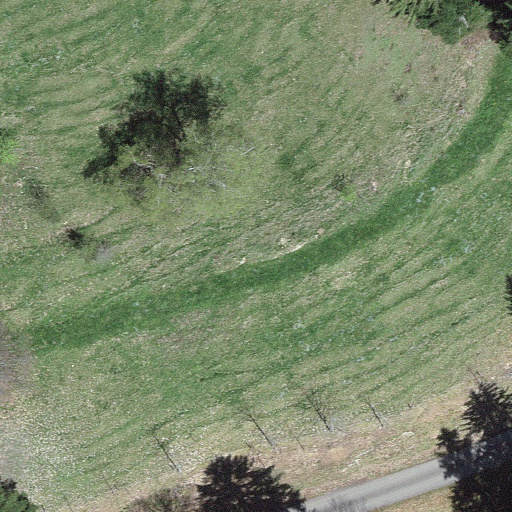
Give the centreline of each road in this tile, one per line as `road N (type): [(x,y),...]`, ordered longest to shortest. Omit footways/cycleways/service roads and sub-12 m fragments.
road 1 (track): [(0,333),(259,273),(370,226),(476,134),(497,99),(511,35)]
road 2 (track): [(511,444),(318,511)]
